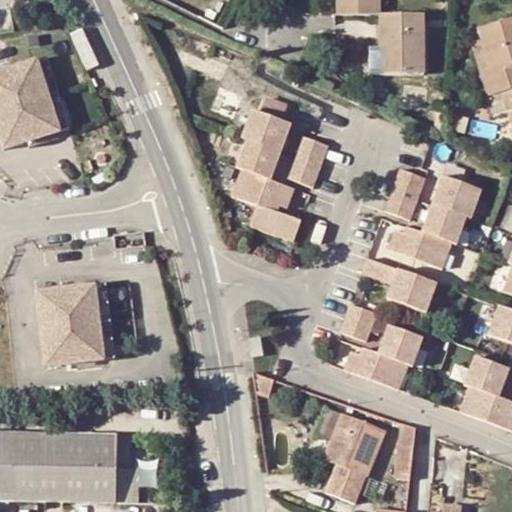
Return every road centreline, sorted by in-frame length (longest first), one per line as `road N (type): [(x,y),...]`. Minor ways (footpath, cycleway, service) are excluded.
road 1 (tertiary): [(203,286),(240,511)]
road 2 (residential): [(312,305),(296,351),(300,367),(423,411)]
road 3 (residential): [(312,305),(375,131)]
road 4 (tertiary): [(96,0),(163,160)]
road 5 (residential): [(0,222),(134,201)]
